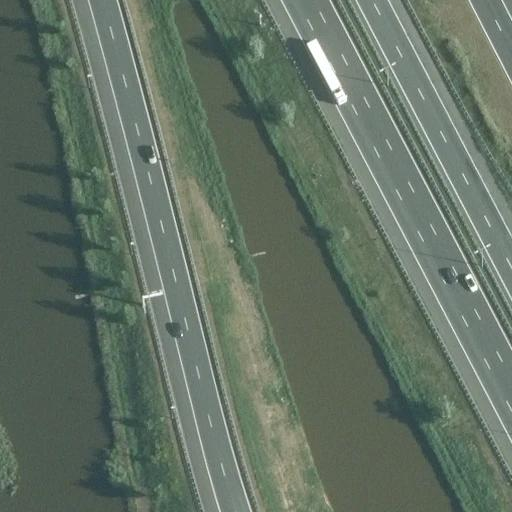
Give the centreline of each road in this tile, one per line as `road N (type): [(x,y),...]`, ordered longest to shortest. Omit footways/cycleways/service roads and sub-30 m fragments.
road 1 (motorway): [(109,0),(240,511)]
road 2 (motorway): [(304,0),(511,396)]
road 3 (motorway): [(511,267),(373,0)]
